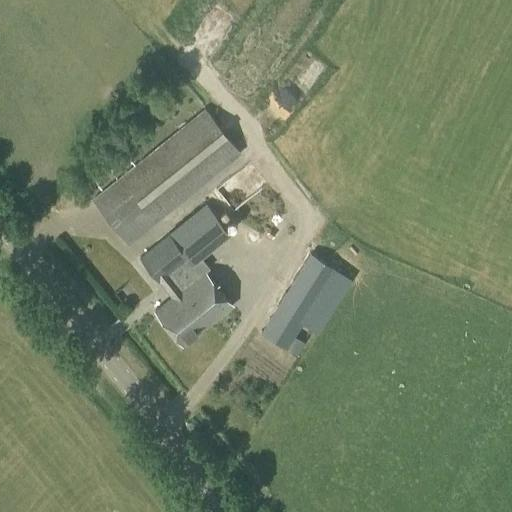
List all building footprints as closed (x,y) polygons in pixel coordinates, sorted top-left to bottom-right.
[(226,22),(246,6),(240,0),(213,0),(210,3),(226,22)] [(280,106),(294,117),(309,97),(295,86),(280,106)] [(128,245),(241,153),(204,108),(91,199),(128,245)] [(136,157),(163,134),(153,122),(126,144),(136,157)] [(260,187),(249,175),(257,168),(250,160),(226,182),(244,202),(260,187)] [(39,203),(51,198),(45,183),(33,187),(39,203)] [(183,240),(228,200),(216,187),(171,227),(183,240)] [(139,258),(171,297),(155,310),(183,345),(232,306),(204,272),(210,268),(197,252),(188,259),(167,232),(139,258)] [(318,332),(352,279),(309,252),(260,331),(297,354),(304,342),(295,336),(303,323),(318,332)] [(239,349),(251,345),(246,329),(234,332),(239,349)]
